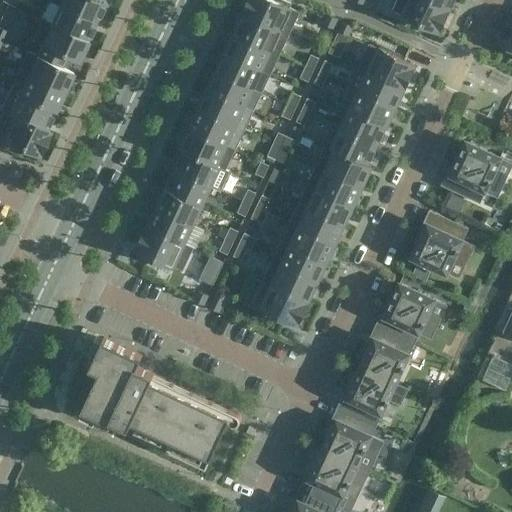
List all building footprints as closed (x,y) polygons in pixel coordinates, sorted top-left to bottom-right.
[(105,2),(99,0),(50,0),(50,2),(59,6),(59,5),(96,22),(105,2)] [(274,0),(249,0),(243,13),(289,34),(299,11),(289,7),(291,3),(283,0),(277,0),(277,1),(274,0)] [(364,0),(363,3),(361,8),(374,13),(380,0),(364,0)] [(439,31),(449,8),(432,0),(397,0),(393,10),(404,14),(402,18),(414,23),(416,20),(439,31)] [(432,0),(449,8),(453,0),(432,0)] [(59,6),(51,24),(50,24),(87,42),(96,22),(59,5),(59,6)] [(289,34),(243,13),(234,32),(280,54),(289,34)] [(324,23),(333,28),(338,18),(328,14),(324,23)] [(77,62),(87,42),(50,24),(51,24),(42,20),(32,41),(41,45),(36,55),(35,56),(60,68),(61,67),(66,57),(77,62)] [(349,35),(353,25),(343,21),(339,30),(349,35)] [(280,54),(234,32),(225,52),(270,73),(280,54)] [(370,43),(359,66),(404,87),(415,65),(392,54),(394,51),(381,45),(380,48),(370,43)] [(72,72),(61,67),(60,68),(35,56),(36,55),(27,51),(18,71),(63,93),(72,72)] [(270,74),(270,73),(225,52),(216,70),(253,88),(261,70),(270,74)] [(311,54),(306,66),(313,69),(319,58),(311,54)] [(333,63),(325,60),(320,71),(328,75),(333,63)] [(308,81),(313,69),(306,66),(301,77),(308,81)] [(395,107),(404,87),(359,66),(359,67),(367,71),(359,89),(395,107)] [(245,106),(253,88),(216,70),(208,89),(245,106)] [(63,93),(18,71),(9,90),(54,111),(63,93)] [(322,86),(328,75),(320,71),(315,83),(322,86)] [(235,126),(245,106),(208,89),(199,108),(235,126)] [(387,125),(395,107),(359,89),(350,108),(387,125)] [(45,131),(45,130),(54,111),(9,90),(0,109),(0,110),(3,112),(3,111),(45,131)] [(294,92),(288,104),(296,107),(301,96),(294,92)] [(310,113),(315,101),(308,98),(302,109),(310,113)] [(291,119),(296,107),(288,104),(283,115),(291,119)] [(227,144),(235,126),(199,108),(190,128),(235,149),(235,148),(227,144)] [(378,145),(387,125),(350,108),(341,128),(378,145)] [(305,124),(310,113),(302,109),(297,121),(305,124)] [(3,111),(3,112),(0,117),(0,137),(3,138),(1,142),(13,147),(15,144),(28,150),(27,150),(28,151),(28,150),(33,152),(33,153),(34,153),(38,155),(49,132),(45,130),(45,131),(3,111)] [(235,149),(190,128),(180,148),(226,169),(235,149)] [(369,164),(378,145),(341,128),(332,147),(327,144),(326,145),(372,166),(372,165),(369,164)] [(281,147),(286,135),(278,132),(273,143),(281,147)] [(289,151),(294,139),(286,135),(281,147),(289,151)] [(485,190),(501,157),(466,141),(451,174),(458,178),(453,188),(469,196),(474,185),(485,190)] [(276,158),(281,147),(273,143),(268,155),(276,158)] [(362,185),(372,166),(326,145),(317,164),(362,185)] [(284,162),(289,151),(281,147),(276,158),(284,162)] [(225,169),(226,169),(180,148),(183,150),(175,169),(211,186),(220,167),(225,169)] [(261,161),(256,173),(264,176),(269,165),(261,161)] [(362,185),(317,164),(308,184),(353,205),(362,185)] [(282,172),(275,168),(270,179),(277,183),(282,172)] [(202,205),(211,186),(175,169),(165,188),(202,205)] [(344,225),(353,205),(308,184),(298,204),(307,208),(308,207),(344,225)] [(193,224),(202,205),(165,188),(157,207),(193,224)] [(248,189),(243,200),(251,204),(256,193),(248,189)] [(461,210),(467,196),(454,190),(448,204),(461,210)] [(265,210),(270,198),(262,195),(257,206),(265,210)] [(245,215),(251,204),(243,200),(238,212),(245,215)] [(268,212),(265,210),(257,206),(252,217),(263,223),(268,212)] [(185,243),(193,224),(157,207),(148,226),(193,247),(185,243)] [(335,243),(344,225),(308,207),(307,208),(299,225),(291,221),(290,222),(335,243)] [(468,228),(435,213),(430,224),(428,223),(427,226),(424,232),(413,256),(412,257),(444,272),(447,273),(447,272),(454,258),(466,264),(474,245),(462,239),(468,228)] [(327,261),(335,243),(290,222),(282,240),(327,261)] [(193,247),(148,226),(137,249),(160,259),(158,263),(171,269),(172,265),(182,270),(193,247)] [(231,227),(225,238),(233,242),(238,231),(231,227)] [(256,238),(245,233),(239,244),(247,247),(251,249),(256,238)] [(227,253),(233,242),(225,238),(220,250),(227,253)] [(318,281),(327,261),(282,240),(272,260),(318,281)] [(242,259),(247,247),(239,244),(234,255),(242,259)] [(214,281),(225,259),(212,253),(202,275),(214,281)] [(309,301),(318,281),(272,260),(263,279),(309,301)] [(416,265),(412,274),(426,281),(431,271),(416,265)] [(298,323),(309,301),(263,279),(263,280),(272,284),(261,306),(263,307),(261,310),(274,316),(275,312),(298,323)] [(419,332),(435,299),(400,283),(385,316),(392,319),(387,330),(402,337),(407,327),(419,332)] [(195,300),(204,304),(209,295),(199,290),(195,300)] [(219,311),(224,302),(214,297),(210,307),(219,311)] [(511,313),(503,333),(511,337),(511,313)] [(409,354),(397,348),(402,337),(387,330),(382,341),(375,337),(361,367),(395,383),(409,354)] [(143,355),(104,337),(90,366),(100,370),(82,407),(112,421),(113,419),(129,427),(132,421),(211,458),(231,416),(152,379),(154,373),(138,365),(143,355)] [(507,385),(511,374),(511,360),(496,353),(486,375),(507,385)] [(381,413),(395,383),(361,367),(347,397),(354,401),(349,411),(364,419),(369,408),(381,413)] [(357,464),(371,435),(359,429),(364,419),(349,411),(344,422),(337,419),(323,448),(357,464)] [(362,486),(369,470),(357,464),(323,448),(309,478),(311,479),(306,490),(338,505),(327,500),(332,489),(343,494),(349,483),(350,484),(351,481),(362,486)] [(430,489),(420,511),(422,511),(436,511),(444,496),(430,489)] [(335,511),(338,505),(306,490),(301,501),(299,500),(292,511),(335,511)]
